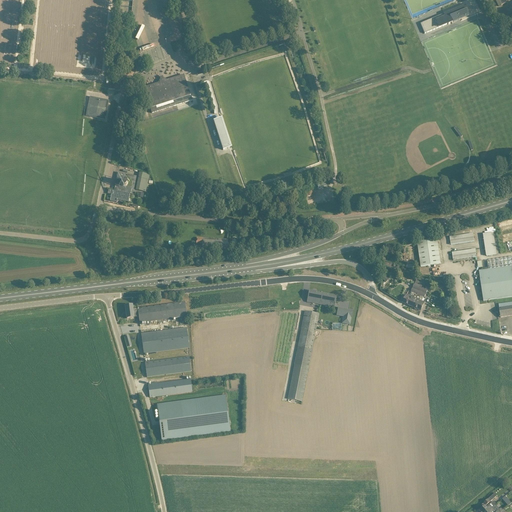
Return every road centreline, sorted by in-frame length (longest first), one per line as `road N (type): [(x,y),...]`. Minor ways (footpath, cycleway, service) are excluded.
road 1 (unclassified): [(370,295),(309,278),(105,296)]
road 2 (primary): [(254,267),(511,201)]
road 3 (unclassified): [(98,206),(124,90),(174,56),(187,34),(178,0)]
road 4 (primary): [(0,298),(238,269)]
road 5 (unclassified): [(163,511),(105,296)]
road 6 (residential): [(302,222),(98,206)]
road 7 (secondary): [(511,342),(412,319),(370,295)]
road 8 (primary): [(254,267),(349,262),(368,277),(370,295)]
road 9 (secondary): [(511,182),(389,215)]
road 10 (track): [(98,206),(89,233),(76,241),(0,233)]
